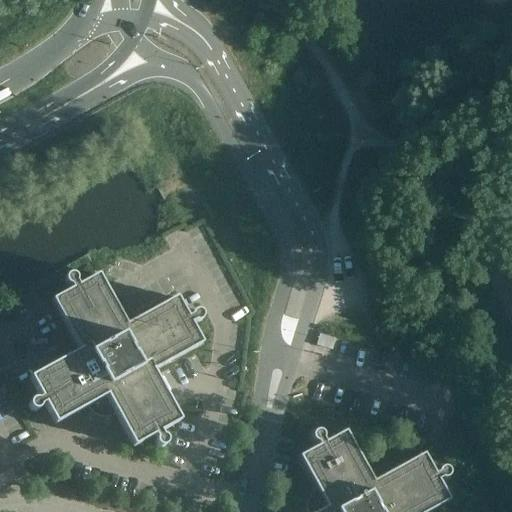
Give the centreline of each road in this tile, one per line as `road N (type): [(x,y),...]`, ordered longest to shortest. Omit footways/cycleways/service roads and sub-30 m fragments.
road 1 (unclassified): [(265,419),(277,411),(324,244),(205,42),(146,12)]
road 2 (unclassified): [(134,40),(194,81),(286,250),(257,404),(265,419)]
road 3 (motorway): [(0,131),(98,76),(134,40)]
